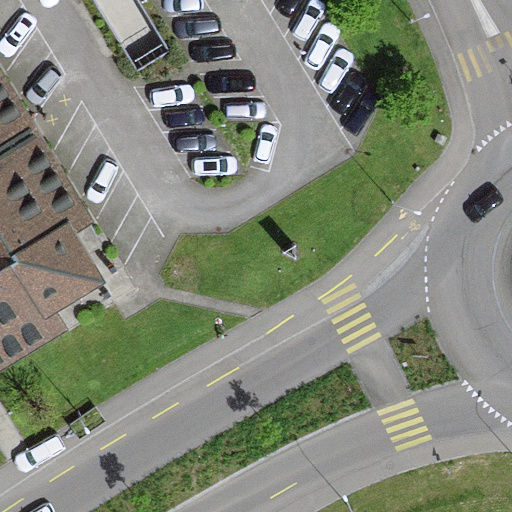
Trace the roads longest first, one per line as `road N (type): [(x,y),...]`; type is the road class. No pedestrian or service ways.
road 1 (primary): [(464,243),(356,327),(50,511)]
road 2 (primary): [(225,511),(349,449),(511,398)]
road 3 (primary): [(464,243),(466,314),(482,347),(511,376)]
